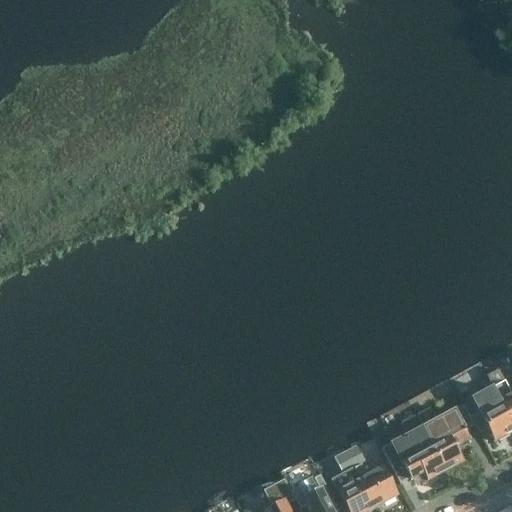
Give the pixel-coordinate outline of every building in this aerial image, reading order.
[(498,372),(486,378),(511,426),(511,395),(511,396),(498,372)] [(511,432),(511,426),(486,378),(475,384),(488,409),(479,414),(494,443),(498,441),(499,442),(508,437),(507,435),(511,432)] [(454,448),(458,446),(469,440),(464,432),(474,427),(463,407),(421,429),(444,472),(462,462),(454,448)] [(444,472),(421,429),(381,451),(399,485),(408,480),(410,482),(423,475),(426,482),(444,472)] [(356,449),(345,455),(374,509),(396,498),(381,469),(366,478),(359,466),(364,464),(356,449)] [(369,511),(374,509),(345,455),(334,461),(343,476),(331,482),(347,511),(369,511)] [(336,509),(319,478),(313,481),(312,478),(297,486),(298,489),(291,492),(288,485),(286,486),(300,511),(306,507),(308,511),(332,511),(336,509)] [(294,502),(283,482),(264,493),(272,509),(266,511),(288,511),(286,507),(294,502)]
